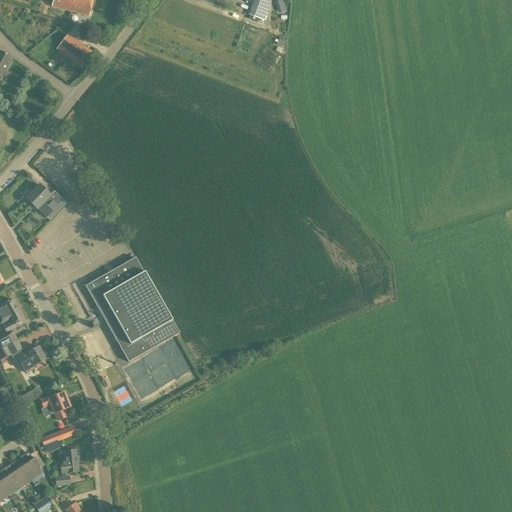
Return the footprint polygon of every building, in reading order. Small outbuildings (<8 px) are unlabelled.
[(53,0),(51,6),(70,11),(72,0),(53,0)] [(72,0),(70,11),(88,16),(92,0),(72,0)] [(264,21),(271,0),(270,0),(253,0),(249,15),(264,21)] [(80,67),(92,52),(67,34),(55,49),(80,67)] [(12,58),(0,51),(0,78),(1,79),(12,58)] [(46,217),(57,206),(48,197),(50,195),(39,185),(25,199),(37,209),(46,217)] [(135,258),(85,286),(129,362),(178,334),(135,258)] [(6,332),(16,327),(15,325),(23,321),(12,300),(3,305),(12,322),(3,327),(6,332)] [(6,347),(11,355),(22,349),(17,340),(6,347)] [(11,355),(6,347),(6,346),(0,350),(0,361),(11,355)] [(45,360),(38,346),(28,352),(27,351),(17,357),(25,372),(29,369),(30,371),(36,367),(35,365),(45,360)] [(69,407),(64,393),(55,396),(54,394),(40,400),(44,408),(50,406),(54,414),(54,413),(57,421),(67,417),(64,409),(69,407)] [(0,413),(11,406),(6,400),(0,403),(0,413)] [(46,454),(57,449),(55,443),(75,435),(72,427),(40,439),(46,454)] [(68,473),(77,472),(75,450),(60,451),(61,465),(60,465),(61,473),(68,472),(68,473)] [(20,464),(31,481),(42,473),(39,468),(44,465),(35,451),(30,455),(28,452),(20,458),(23,462),(20,464)] [(31,481),(20,464),(17,466),(14,461),(6,467),(20,488),(31,481)] [(0,481),(9,496),(20,488),(6,467),(0,471),(0,475),(1,477),(0,477),(0,481)] [(55,487),(70,485),(69,476),(54,477),(55,487)] [(0,501),(9,496),(0,481),(0,501)] [(47,496),(35,505),(40,511),(45,511),(54,506),(47,496)] [(81,511),(75,503),(64,510),(65,511),(81,511)]
